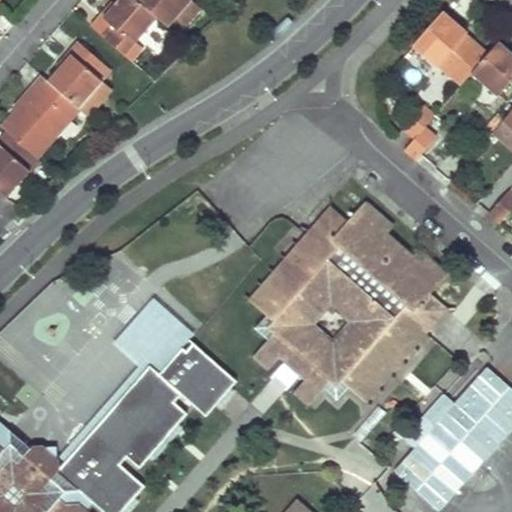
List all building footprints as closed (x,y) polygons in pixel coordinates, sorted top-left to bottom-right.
[(157,19),(136,0),(120,0),(106,16),(103,15),(91,27),(124,55),(136,42),(157,19)] [(136,0),(157,19),(166,27),(175,17),(186,27),(200,11),(190,2),(191,0),(190,0),(136,0)] [(471,74),(489,54),(443,13),(415,45),(461,86),(471,74)] [(131,62),(143,50),(136,42),(124,55),(131,62)] [(511,54),(499,42),(489,54),(471,74),(484,85),(497,97),(511,79),(511,54)] [(71,59),(50,82),(78,107),(101,81),(93,73),(102,63),(79,43),(67,56),(71,59)] [(101,81),(110,72),(102,63),(93,73),(101,81)] [(6,130),(37,158),(81,110),(78,107),(50,82),(43,76),(30,90),(37,95),(22,111),(20,109),(3,127),(6,130)] [(112,90),(101,81),(78,107),(81,110),(89,116),(112,90)] [(413,140),(425,126),(434,115),(424,106),(403,130),(413,140)] [(511,112),(503,122),(511,129),(511,112)] [(511,149),(511,129),(503,122),(493,133),(511,149)] [(430,131),(425,126),(413,140),(403,151),(414,161),(420,155),(436,137),(430,131)] [(46,166),(37,158),(6,130),(0,136),(0,191),(6,197),(28,172),(34,178),(46,166)] [(488,215),(493,219),(498,224),(511,208),(511,192),(509,190),(488,215)] [(252,304),(268,318),(320,322),(333,309),(347,322),(334,335),(362,402),(424,332),(444,309),(428,295),(445,275),(418,251),(414,257),(386,231),(390,227),(365,204),(347,224),(330,209),(314,227),(318,230),(252,304)] [(58,455),(59,473),(154,369),(162,377),(193,344),(198,338),(156,299),(115,344),(140,366),(58,455)] [(320,322),(268,318),(257,330),(269,342),(257,356),(271,369),(278,360),(285,367),(280,373),(293,385),(299,379),(304,383),(297,391),(311,403),(323,389),(337,402),(348,390),(362,402),(334,335),(320,322)] [(377,398),(400,418),(453,358),(430,338),(377,398)] [(123,511),(145,489),(133,478),(196,410),(208,421),(239,386),(193,344),(162,377),(154,369),(59,473),(58,455),(58,447),(30,449),(0,422),(0,511),(123,511)] [(318,511),(305,499),(301,503),(297,500),(286,511),(318,511)]
